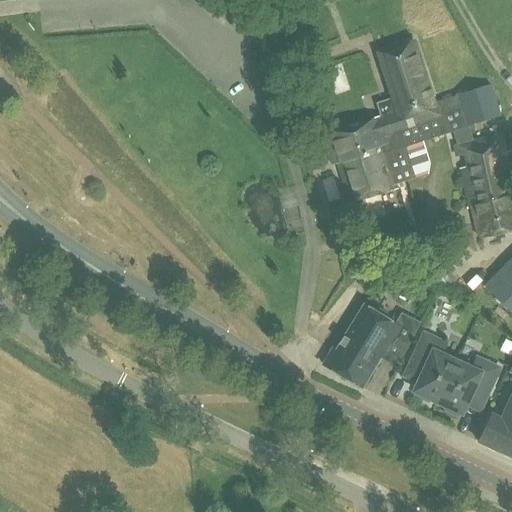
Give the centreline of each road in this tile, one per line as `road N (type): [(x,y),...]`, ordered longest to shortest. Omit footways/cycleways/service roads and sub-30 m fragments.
road 1 (residential): [(310,396),(340,302),(340,275),(261,87),(150,0)]
road 2 (residential): [(383,511),(150,402),(0,307)]
road 3 (secondary): [(310,396),(83,265),(0,198)]
road 4 (secondary): [(511,490),(310,396)]
